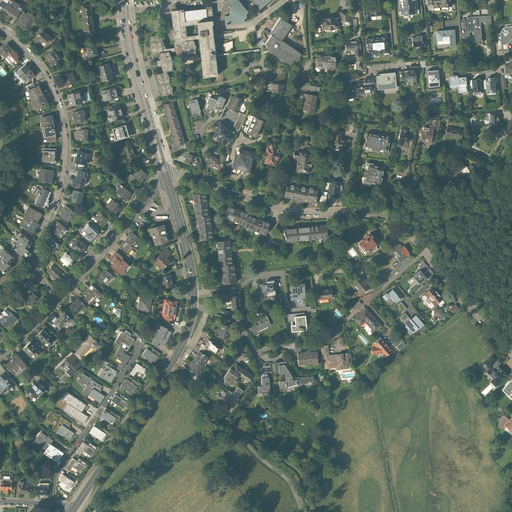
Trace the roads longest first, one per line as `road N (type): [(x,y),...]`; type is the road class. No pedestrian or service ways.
road 1 (residential): [(58,299),(36,257),(62,181),(62,112),(48,75),(0,27)]
road 2 (residential): [(277,207),(401,218),(511,347)]
road 3 (primary): [(169,367),(186,335),(194,292),(165,176)]
road 4 (residential): [(52,505),(57,471),(140,344)]
road 5 (primary): [(165,176),(122,0)]
road 6 (primary): [(73,511),(169,367)]
road 7 (residential): [(58,299),(165,176)]
